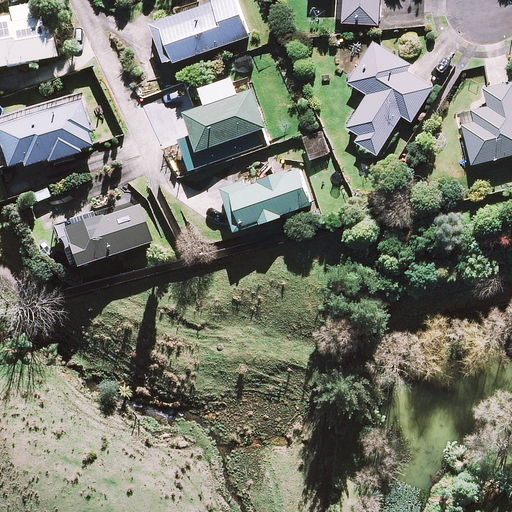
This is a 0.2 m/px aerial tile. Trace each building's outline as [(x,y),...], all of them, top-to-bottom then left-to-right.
[(178,58),(252,34),(240,0),(212,0),(155,19),(168,58),(177,55),(178,58)] [(345,0),(345,21),(381,23),(382,0),(345,0)] [(0,17),(0,67),(59,56),(48,1),(10,8),(11,15),(0,17)] [(411,62),(374,40),(350,79),(370,92),(350,124),(361,131),(357,137),(380,152),(404,113),(414,119),(435,85),(407,68),(411,62)] [(511,152),(511,79),(486,86),(491,105),(462,112),(474,162),(511,152)] [(188,108),(200,147),(267,126),(255,87),(188,108)] [(83,101),(0,126),(0,133),(10,166),(24,162),(26,167),(50,159),(50,162),(83,152),(82,149),(94,146),(90,132),(93,131),(83,101)] [(331,151),(323,130),(305,137),(313,158),(331,151)] [(285,211),(312,202),(301,166),(287,171),(286,167),(260,175),(261,179),(250,182),(248,175),(225,183),(239,227),(286,212),(285,211)] [(67,227),(80,266),(152,242),(140,205),(105,217),(104,215),(67,227)]
